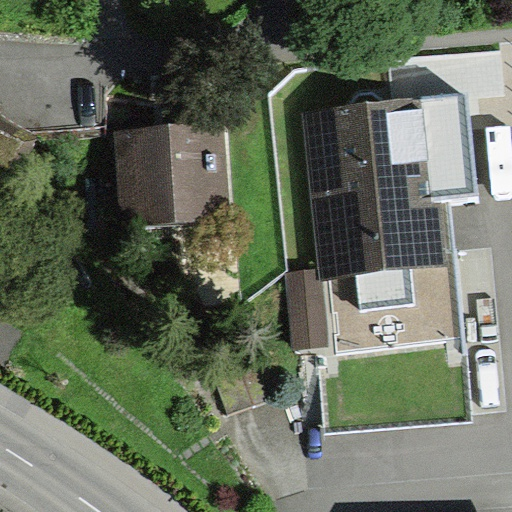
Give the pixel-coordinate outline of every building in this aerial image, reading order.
[(396,101),(483,95),(488,168),(511,166),(511,57),(394,65),(396,101)] [(474,193),(465,97),(306,112),(330,353),(315,354),(323,432),(467,418),(445,196),(474,193)] [(115,131),(120,227),(234,221),(229,125),(160,128),(115,131)] [(0,185),(21,155),(0,140),(0,185)] [(299,349),(325,347),(317,270),(290,273),(299,349)]
